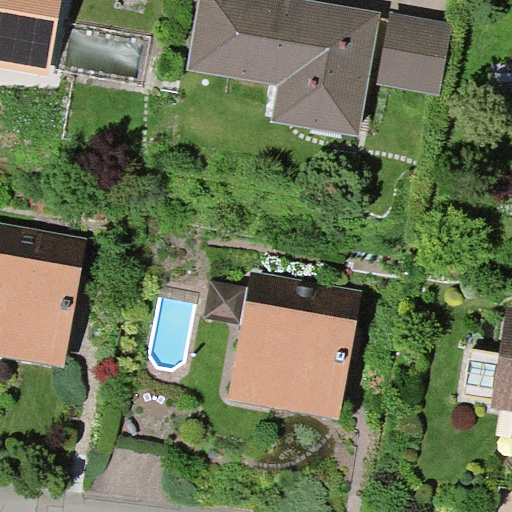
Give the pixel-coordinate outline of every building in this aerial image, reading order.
[(56,0),(0,0),(0,64),(44,73),(56,0)] [(350,135),(370,22),(242,0),(200,0),(189,70),(267,84),(260,120),(350,135)] [(436,94),(447,35),(387,25),(377,84),(436,94)] [(67,308),(72,309),(77,282),(72,281),(78,251),(0,237),(0,349),(58,360),(67,308)] [(342,361),(347,362),(352,335),(348,334),(353,304),(250,285),(234,372),(272,380),(268,401),(333,413),(342,361)] [(511,352),(503,351),(494,407),(511,409),(511,352)] [(120,390),(109,447),(165,458),(176,401),(120,390)]
